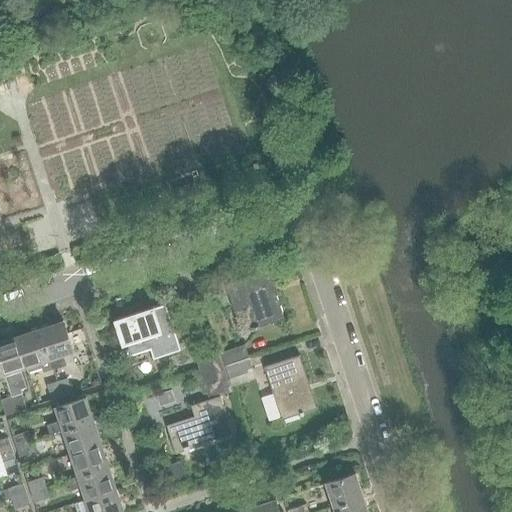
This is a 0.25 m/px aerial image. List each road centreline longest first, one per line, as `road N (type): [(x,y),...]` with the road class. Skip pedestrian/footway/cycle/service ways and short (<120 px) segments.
road 1 (residential): [(397,511),(306,229),(259,217)]
road 2 (residential): [(0,305),(259,217)]
